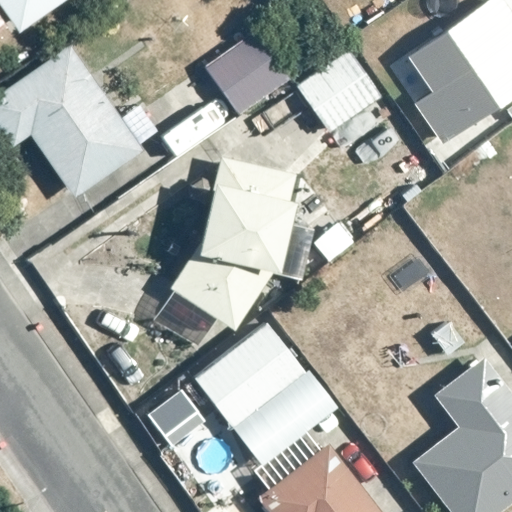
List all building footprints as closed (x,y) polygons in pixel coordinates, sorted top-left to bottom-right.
[(0,0),(0,1),(20,30),(63,0),(0,0)] [(511,27),(493,0),(488,0),(408,56),(433,93),(417,104),(444,144),(511,96),(511,27)] [(284,81),(250,29),(195,65),(229,116),(284,81)] [(144,151),(70,45),(0,93),(0,129),(13,148),(32,135),(76,198),(144,151)] [(378,94),(343,46),(293,82),(328,130),(378,94)] [(302,231),(321,262),(396,215),(354,147),(304,177),(327,215),(302,231)] [(296,175),(221,157),(201,242),(170,290),(235,332),(274,273),(282,275),(299,204),(290,202),(296,175)] [(306,367),(266,317),(192,375),(231,425),(306,367)] [(458,427),(412,462),(450,511),(501,511),(511,504),(511,392),(484,357),(434,395),(458,427)] [(384,511),(330,441),(257,496),(269,511),(384,511)]
